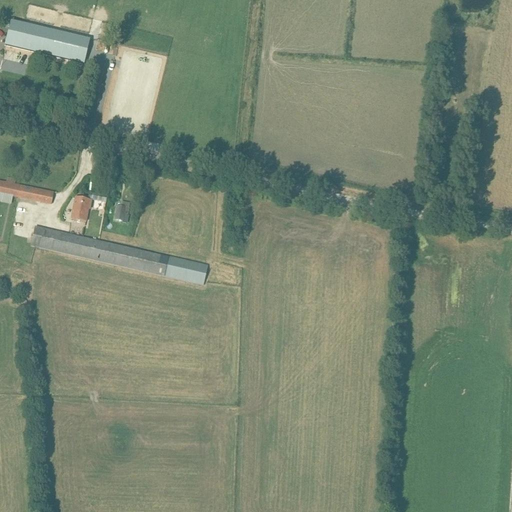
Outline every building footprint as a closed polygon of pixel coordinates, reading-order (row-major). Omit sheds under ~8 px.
[(11,23),(5,46),(83,64),(89,41),(11,23)] [(441,130),(443,115),(432,114),(430,128),(441,130)] [(0,193),(51,205),(54,194),(14,185),(15,180),(7,179),(6,183),(0,181),(0,193)] [(93,202),(75,198),(71,219),(85,222),(88,210),(91,211),(93,202)] [(115,221),(127,223),(130,209),(117,207),(115,221)] [(143,252),(35,227),(30,247),(193,284),(203,286),(207,266),(168,257),(168,259),(143,253),(143,252)]
